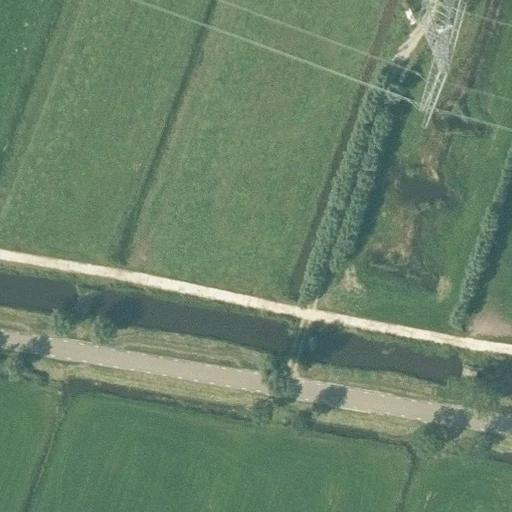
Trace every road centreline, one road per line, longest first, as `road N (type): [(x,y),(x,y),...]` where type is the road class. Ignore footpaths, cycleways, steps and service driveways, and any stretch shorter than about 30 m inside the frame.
road 1 (unclassified): [(511,426),(0,338)]
road 2 (track): [(261,455),(414,0)]
